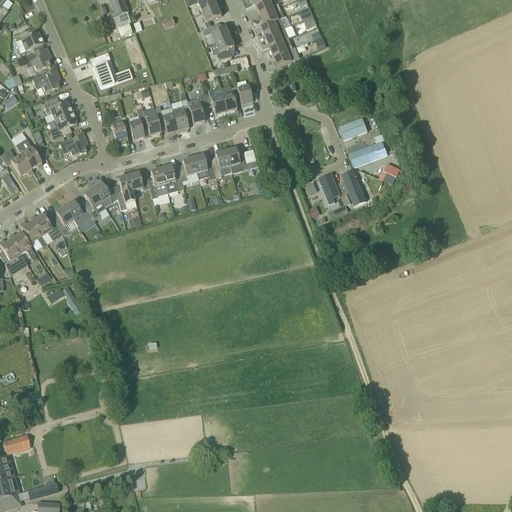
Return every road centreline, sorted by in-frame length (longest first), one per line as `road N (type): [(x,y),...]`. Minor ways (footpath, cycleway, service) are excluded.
road 1 (track): [(265,119),(418,511)]
road 2 (residential): [(104,162),(91,109),(38,0)]
road 3 (residential): [(288,112),(309,167),(320,174),(338,166),(339,154),(324,120),(293,110)]
road 4 (residential): [(104,162),(271,117)]
road 5 (residential): [(271,117),(229,0)]
road 6 (residential): [(104,162),(80,168),(0,220)]
